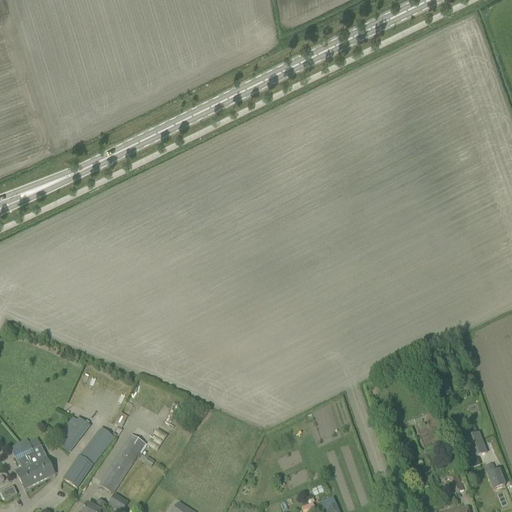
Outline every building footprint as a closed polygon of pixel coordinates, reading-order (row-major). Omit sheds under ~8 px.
[(431,412),(424,415),(426,421),(433,418),(431,412)] [(121,414),(114,426),(121,429),(128,418),(121,414)] [(388,420),(392,428),(401,424),(398,416),(388,420)] [(89,427),(79,419),(66,435),(76,444),(89,427)] [(46,425),(42,430),(48,435),(52,431),(46,425)] [(102,429),(80,457),(64,480),(64,481),(77,490),(93,466),(115,440),(102,429)] [(147,446),(156,452),(167,436),(158,430),(147,446)] [(467,440),(474,460),(487,455),(480,435),(467,440)] [(142,444),(134,438),(131,436),(99,487),(113,496),(145,445),(142,444)] [(26,440),(17,444),(21,448),(28,463),(30,468),(31,468),(38,483),(50,478),(54,475),(50,466),(46,457),(37,461),(36,459),(35,459),(32,453),(26,440)] [(19,468),(21,466),(28,463),(21,448),(17,444),(15,446),(15,447),(9,449),(19,468)] [(147,459),(144,464),(151,469),(154,463),(147,459)] [(22,469),(15,473),(24,491),(38,483),(31,468),(30,468),(28,463),(21,466),(20,467),(22,469)] [(504,487),(501,478),(499,473),(496,474),(493,466),(485,469),(493,492),(504,487)] [(458,474),(447,477),(453,495),(464,491),(458,474)] [(4,500),(17,494),(13,487),(1,493),(4,500)] [(312,491),(314,497),(323,493),(321,487),(312,491)] [(123,511),(129,504),(116,496),(109,507),(116,511),(123,511)] [(87,507),(86,509),(83,511),(101,511),(104,507),(97,503),(93,510),(87,507)]
